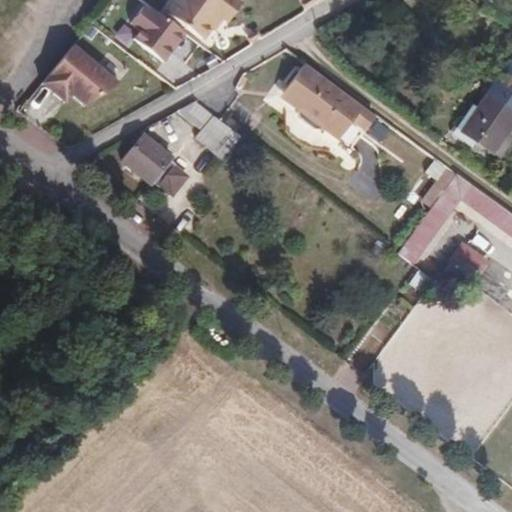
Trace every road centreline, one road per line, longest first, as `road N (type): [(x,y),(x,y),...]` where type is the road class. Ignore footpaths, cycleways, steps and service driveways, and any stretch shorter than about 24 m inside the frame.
road 1 (unclassified): [(481,511),(42,170)]
road 2 (unclassified): [(42,170),(341,0)]
